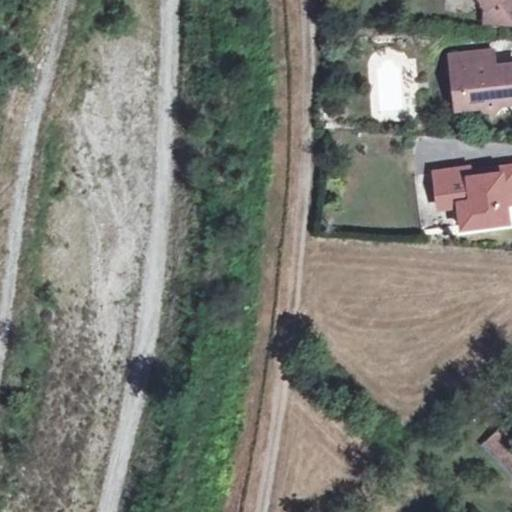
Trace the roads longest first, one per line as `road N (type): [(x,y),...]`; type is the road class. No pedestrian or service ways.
road 1 (track): [(106,511),(150,304),(172,0)]
road 2 (track): [(258,511),(293,289),(306,133),(304,0)]
road 3 (track): [(68,0),(22,178),(0,348)]
